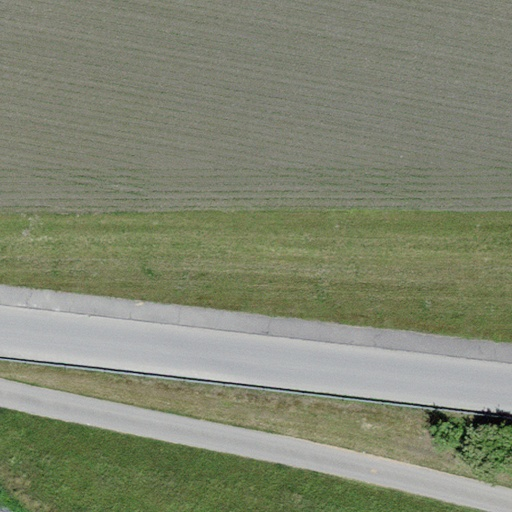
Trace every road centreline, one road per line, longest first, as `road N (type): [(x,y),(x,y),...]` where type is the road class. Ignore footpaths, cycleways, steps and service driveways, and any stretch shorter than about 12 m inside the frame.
road 1 (track): [(511,499),(0,401)]
road 2 (unclassified): [(0,322),(511,382)]
